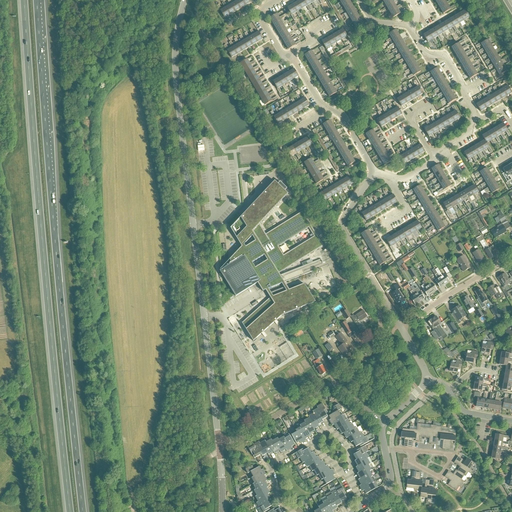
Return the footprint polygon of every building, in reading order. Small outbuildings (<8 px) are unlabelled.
[(227,0),(230,5),(235,12),(240,9),(236,2),(235,2),(232,4),(229,0),(227,0)] [(233,0),(235,2),(236,2),(240,9),(245,6),(241,0),(238,0),(237,1),(236,0),(233,0)] [(302,0),(300,0),(297,2),(301,9),(301,10),(304,15),(306,13),(303,8),(306,7),(306,6),(307,6),(302,0)] [(309,0),(302,0),(307,6),(306,6),(306,7),(309,11),(311,10),(308,5),(312,3),(311,3),(312,3),(309,0)] [(443,0),(437,4),(440,9),(447,5),(448,5),(452,2),(451,0),(446,3),(444,0),(443,0)] [(222,3),(225,8),(230,15),(235,12),(230,5),(227,7),(224,2),(222,3)] [(297,2),(292,5),(296,12),(296,13),(299,18),(301,16),(298,11),(301,10),(301,9),(297,2)] [(343,8),(346,13),(354,8),(351,3),(343,8)] [(387,8),(390,13),(397,9),(398,9),(402,6),(401,4),(396,7),(394,4),(387,8)] [(225,8),(222,10),(219,5),(217,6),(220,11),(224,18),(230,15),(225,8)] [(287,8),(291,15),(291,16),(294,21),(296,19),(293,15),(296,13),(296,12),(292,5),(287,8)] [(447,5),(440,9),(443,14),(450,10),(456,7),(454,5),(449,8),(448,5),(447,5)] [(346,13),(350,18),(357,13),(354,8),(346,13)] [(397,9),(390,13),(393,18),(400,14),(405,12),(404,9),(399,12),(398,9),(397,9)] [(465,11),(459,14),(463,21),(466,26),(468,25),(465,20),(469,18),(465,11)] [(350,18),(353,23),(360,19),(357,13),(350,18)] [(270,19),(273,24),(280,20),(285,17),(284,15),(279,18),(277,14),(270,19)] [(459,14),(454,17),(458,24),(458,25),(461,29),(463,28),(460,23),(463,21),(459,14)] [(454,17),(449,20),(453,27),(453,28),(456,32),(458,31),(455,26),(458,25),(458,24),(454,17)] [(360,19),(353,23),(356,28),(363,24),(360,19)] [(273,24),(276,29),(283,25),(288,22),(287,20),(282,23),(280,20),(273,24)] [(449,20),(444,23),(448,30),(448,31),(451,36),(453,34),(450,29),(453,28),(453,27),(449,20)] [(444,23),(438,26),(443,33),(442,34),(445,39),(447,37),(444,33),(448,31),(448,30),(444,23)] [(276,29),(279,34),(286,30),(286,31),(287,30),(291,28),(290,26),(285,28),(283,25),(276,29)] [(438,26),(433,29),(438,36),(437,37),(440,42),(442,40),(439,36),(442,34),(443,33),(438,26)] [(343,29),(337,33),(342,40),(347,37),(343,29)] [(433,29),(428,32),(432,39),(432,40),(435,45),(437,44),(434,39),(437,37),(438,36),(433,29)] [(250,31),(252,36),(253,36),(257,43),(263,40),(258,32),(254,34),(252,30),(250,31)] [(279,34),(282,40),(289,35),(289,36),(290,36),(294,33),(293,31),(288,34),(287,30),(286,31),(286,30),(279,34)] [(387,43),(392,40),(399,36),(396,30),(389,34),(391,38),(386,41),(387,43)] [(432,39),(428,32),(423,35),(427,43),(430,48),(432,47),(429,42),(432,40),(432,39)] [(244,34),(247,39),(248,39),(252,46),(257,43),(253,36),(252,36),(249,38),(246,33),(244,34)] [(337,33),(332,36),(336,43),(342,40),(337,33)] [(282,40),(285,45),(292,41),(293,41),(298,38),(296,36),(291,39),(290,36),(289,36),(289,35),(282,40)] [(239,37),(242,42),(243,42),(247,49),(252,46),(248,39),(247,39),(244,41),(241,36),(239,37)] [(332,36),(327,39),(331,46),(336,43),(332,36)] [(390,48),(395,45),(402,41),(399,36),(392,40),(394,43),(389,46),(390,48)] [(234,40),(237,45),(242,52),(247,49),(243,42),(242,42),(239,44),(236,39),(234,40)] [(331,46),(327,39),(322,42),(326,49),(331,46)] [(451,48),(454,53),(462,49),(461,48),(462,48),(460,45),(465,42),(463,40),(462,41),(458,43),(451,48)] [(481,46),(483,49),(484,49),(491,45),(488,40),(481,44),(480,43),(475,46),(476,48),(481,46)] [(292,41),(285,45),(288,50),(295,46),(296,46),(301,43),(299,41),(295,44),(293,41),(292,41)] [(393,54),(398,51),(398,50),(405,46),(402,41),(395,45),(397,49),(392,52),(393,54)] [(229,43),(232,48),(237,55),(242,52),(237,45),(234,47),(231,42),(229,43)] [(232,48),(229,50),(226,45),(224,46),(227,51),(231,58),(237,55),(232,48)] [(454,53),(457,58),(465,54),(464,53),(465,53),(463,50),(468,47),(466,45),(462,48),(461,48),(462,49),(454,53)] [(484,51),(486,54),(487,54),(494,50),(491,45),(484,49),(483,49),(478,52),(480,54),(484,51)] [(396,59),(401,56),(401,55),(408,51),(405,46),(398,50),(398,51),(400,54),(395,57),(396,59)] [(457,58),(460,63),(468,59),(467,59),(468,58),(466,55),(471,52),(469,50),(465,53),(464,53),(465,54),(457,58)] [(488,56),(489,59),(490,59),(490,60),(497,55),(494,50),(487,54),(486,54),(481,57),(483,59),(488,56)] [(304,56),(307,61),(315,56),(312,51),(304,56)] [(399,64),(404,61),(405,61),(404,60),(412,56),(408,51),(401,55),(401,56),(403,59),(398,62),(399,64)] [(491,61),(492,64),(493,64),(493,65),(500,61),(497,55),(490,60),(490,59),(489,59),(485,62),(486,64),(491,61)] [(307,61),(311,66),(318,62),(315,56),(307,61)] [(403,69),(407,66),(408,66),(407,66),(415,61),(412,56),(404,60),(405,61),(404,61),(406,64),(401,67),(403,69)] [(460,63),(464,68),(471,64),(469,60),(474,58),(473,56),(468,58),(467,59),(468,59),(460,63)] [(240,64),(243,69),(250,65),(251,66),(256,63),(255,61),(250,64),(247,59),(240,64)] [(406,74),(410,71),(411,71),(410,71),(418,66),(415,61),(407,66),(408,66),(407,66),(409,69),(404,72),(406,74)] [(464,68),(467,73),(474,69),(472,66),(477,63),(476,61),(471,64),(464,68)] [(494,66),(496,69),(496,70),(503,66),(500,61),(493,65),(493,64),(492,64),(488,67),(489,69),(494,66)] [(311,66),(314,71),(321,67),(318,62),(311,66)] [(243,69),(246,75),(253,70),(254,71),(259,68),(258,66),(253,69),(251,66),(250,65),(243,69)] [(411,71),(410,71),(412,74),(408,77),(409,79),(414,76),(421,72),(418,66),(410,71),(411,71)] [(474,69),(467,73),(470,79),(477,75),(475,71),(480,68),(479,66),(474,69)] [(496,69),(491,72),(492,74),(497,71),(499,76),(507,71),(503,66),(496,70),(496,69)] [(314,71),(317,76),(324,72),(321,67),(314,71)] [(431,74),(433,77),(433,78),(440,73),(437,68),(430,72),(425,75),(426,77),(431,74)] [(294,69),(288,73),(293,80),(292,80),(295,85),(297,84),(294,79),(298,77),(294,69)] [(246,75),(249,80),(257,75),(257,76),(262,73),(261,71),(256,74),(254,71),(253,70),(246,75)] [(317,76),(320,82),(327,77),(324,72),(317,76)] [(288,73),(283,76),(287,83),(290,88),(292,87),(289,82),(292,80),(293,80),(288,73)] [(434,79),(436,83),(436,82),(436,83),(443,78),(440,73),(433,78),(433,77),(428,80),(429,82),(434,79)] [(249,80),(252,85),(260,81),(265,78),(264,76),(259,79),(257,76),(257,75),(249,80)] [(283,76),(278,79),(282,86),(285,91),(286,91),(287,90),(284,85),(287,83),(283,76)] [(320,82),(323,87),(330,82),(327,77),(320,82)] [(437,85),(439,88),(447,84),(443,78),(436,83),(436,82),(436,83),(431,85),(432,87),(437,85)] [(282,86),(278,79),(273,82),(277,89),(280,94),(282,93),(279,88),(282,86)] [(252,85),(255,90),(263,86),(268,83),(267,81),(262,84),(260,81),(252,85)] [(506,87),(503,89),(502,89),(507,96),(511,93),(508,86),(505,81),(503,82),(506,87)] [(323,87),(326,92),(333,87),(330,82),(323,87)] [(416,88),(413,90),(417,97),(422,94),(418,87),(415,82),(413,83),(416,88)] [(440,90),(442,93),(450,89),(447,84),(439,88),(434,91),(435,93),(440,90)] [(501,90),(498,92),(497,92),(502,99),(507,96),(502,89),(503,89),(500,84),(498,85),(501,90)] [(411,91),(408,93),(412,100),(417,97),(413,90),(410,85),(408,86),(411,91)] [(255,90),(259,95),(266,91),(266,92),(271,89),(270,87),(265,90),(263,86),(255,90)] [(333,87),(326,92),(329,97),(336,93),(333,87)] [(496,93),(492,95),(496,103),(502,99),(497,92),(498,92),(495,87),(493,88),(496,93)] [(406,94),(403,96),(402,96),(407,103),(412,100),(408,93),(405,88),(403,89),(406,94)] [(443,95),(445,98),(453,94),(450,89),(442,93),(437,96),(438,98),(443,95)] [(490,96),(487,98),(491,106),(496,103),(492,95),(489,90),(487,91),(490,96)] [(259,95),(262,100),(269,96),(269,97),(274,94),(273,92),(268,95),(266,92),(266,91),(259,95)] [(403,96),(400,91),(398,92),(401,97),(397,99),(401,107),(407,103),(402,96),(403,96)] [(485,99),(482,101),(482,102),(486,109),(491,106),(487,98),(484,93),(482,94),(485,99)] [(445,98),(440,101),(441,103),(446,100),(449,104),(456,100),(453,94),(445,98)] [(269,96),(262,100),(265,106),(272,101),(272,102),(277,99),(276,97),(271,100),(269,97),(269,96)] [(296,97),(299,102),(304,109),(309,106),(305,98),(301,101),(298,96),(296,97)] [(482,101),(479,96),(477,97),(480,102),(476,105),(481,112),(486,109),(482,102),(482,101)] [(291,100),(294,105),(299,112),(304,109),(299,102),(296,104),(293,99),(291,100)] [(286,103),(289,108),(293,115),(299,112),(294,105),(291,107),(288,102),(286,103)] [(396,108),(393,110),(393,111),(392,111),(397,118),(402,115),(398,108),(398,107),(395,102),(393,104),(396,108)] [(281,106),(283,111),(284,111),(288,118),(293,115),(289,108),(285,110),(282,105),(281,106)] [(391,112),(388,113),(388,114),(387,114),(392,121),(397,118),(392,111),(393,111),(393,110),(390,105),(388,107),(391,112)] [(454,112),(451,114),(450,114),(455,122),(460,118),(456,111),(453,106),(451,107),(454,112)] [(275,109),(278,114),(279,114),(283,121),(288,118),(284,111),(283,111),(280,113),(277,108),(275,109)] [(386,115),(382,116),(382,117),(386,124),(392,121),(387,114),(388,114),(388,113),(385,109),(383,110),(386,115)] [(449,115),(446,117),(445,117),(450,125),(455,122),(450,114),(451,114),(448,109),(446,110),(449,115)] [(278,114),(275,116),(272,111),(270,113),(273,118),(274,117),(278,125),(283,121),(279,114),(278,114)] [(376,120),(381,127),(386,124),(382,117),(382,116),(379,112),(378,113),(380,118),(376,120)] [(444,118),(441,120),(440,120),(444,128),(450,125),(445,117),(446,117),(443,112),(441,113),(444,118)] [(439,121),(436,123),(435,124),(439,131),(444,128),(440,120),(441,120),(438,115),(436,116),(439,121)] [(434,124),(430,126),(431,126),(430,127),(434,134),(439,131),(435,124),(436,123),(433,118),(431,119),(434,124)] [(323,125),(326,130),(333,126),(330,121),(323,125)] [(431,126),(430,126),(428,121),(426,122),(428,127),(424,130),(429,137),(434,134),(430,127),(431,126)] [(503,124),(498,127),(502,134),(506,132),(508,137),(510,136),(507,131),(503,124)] [(326,130),(329,135),(336,131),(333,126),(326,130)] [(498,127),(493,130),(497,137),(500,135),(503,140),(505,139),(502,134),(498,127)] [(365,134),(369,140),(376,136),(377,136),(382,133),(380,131),(375,134),(373,130),(365,134)] [(493,130),(487,133),(492,140),(495,138),(498,143),(500,142),(497,137),(493,130)] [(329,135),(332,141),(339,136),(336,131),(329,135)] [(482,136),(484,140),(485,140),(486,143),(490,141),(493,146),(495,145),(492,140),(487,133),(482,136)] [(332,141),(335,146),(342,141),(339,136),(332,141)] [(369,140),(372,145),(379,141),(380,141),(385,138),(383,136),(378,139),(377,136),(376,136),(369,140)] [(307,137),(302,141),(306,148),(309,153),(311,152),(308,147),(312,145),(307,137)] [(485,140),(484,140),(479,143),(484,151),(484,150),(484,151),(487,149),(490,153),(492,152),(489,147),(486,143),(485,140)] [(302,141),(297,144),(301,151),(304,156),(306,155),(303,150),(306,148),(302,141)] [(335,146),(338,151),(345,147),(342,141),(335,146)] [(372,145),(375,150),(382,146),(383,147),(388,144),(386,142),(382,145),(380,141),(379,141),(372,145)] [(411,143),(414,148),(415,148),(419,155),(425,152),(420,145),(416,147),(413,142),(411,143)] [(479,143),(474,146),(479,154),(479,153),(479,154),(482,152),(485,157),(487,155),(484,151),(484,150),(484,151),(479,143)] [(297,144),(292,147),(296,154),(295,154),(296,154),(298,159),(300,158),(298,153),(301,151),(297,144)] [(406,146),(409,151),(409,152),(410,151),(414,158),(419,155),(415,148),(414,148),(411,150),(408,145),(406,146)] [(375,150),(378,155),(385,151),(386,152),(391,149),(389,147),(385,150),(383,147),(382,146),(375,150)] [(474,146),(469,150),(473,157),(474,157),(477,155),(480,160),(482,158),(479,154),(479,153),(479,154),(474,146)] [(296,154),(292,147),(286,150),(291,157),(290,157),(293,162),(295,161),(292,156),(296,154),(295,154),(296,154)] [(338,151),(341,156),(349,152),(345,147),(338,151)] [(401,149),(404,154),(404,155),(404,154),(409,162),(414,158),(410,151),(409,152),(409,151),(406,153),(403,148),(401,149)] [(473,157),(469,150),(464,153),(468,160),(472,158),(475,163),(477,162),(474,157),(473,157)] [(378,155),(381,161),(388,156),(389,157),(394,154),(393,152),(388,155),(386,152),(385,151),(378,155)] [(404,155),(404,154),(401,156),(398,151),(396,153),(399,158),(399,157),(404,165),(409,162),(404,154),(404,155)] [(341,156),(344,161),(352,157),(349,152),(341,156)] [(388,156),(381,161),(384,166),(391,161),(392,162),(397,159),(396,157),(391,160),(389,157),(388,156)] [(352,157),(344,161),(347,167),(355,162),(352,157)] [(304,163),(307,169),(314,165),(315,165),(320,162),(319,160),(314,163),(311,159),(304,163)] [(307,169),(310,174),(317,170),(318,170),(323,167),(322,165),(317,168),(315,165),(314,165),(307,169)] [(430,178),(435,175),(442,171),(438,165),(431,169),(433,173),(429,176),(430,178)] [(511,173),(511,172),(508,166),(503,169),(505,173),(502,174),(507,182),(511,180),(509,175),(511,173)] [(481,174),(482,177),(483,177),(483,178),(490,173),(487,168),(480,172),(479,172),(474,175),(476,177),(481,174)] [(310,174),(313,179),(321,175),(326,172),(325,170),(320,173),(318,170),(317,170),(310,174)] [(347,177),(344,179),(344,180),(348,187),(353,184),(349,177),(350,176),(347,171),(345,172),(347,177)] [(433,183),(438,180),(445,176),(442,171),(435,175),(436,178),(432,181),(432,183),(433,183)] [(484,179),(485,182),(486,182),(486,183),(493,178),(490,173),(483,178),(483,177),(482,177),(478,180),(479,182),(484,179)] [(342,180),(339,182),(339,183),(343,190),(348,187),(344,180),(344,179),(341,174),(339,175),(342,180)] [(321,175),(313,179),(316,184),(323,180),(324,180),(329,177),(328,175),(323,178),(321,175)] [(436,188),(441,186),(441,185),(448,181),(445,176),(438,180),(440,184),(435,186),(435,188),(436,188)] [(337,183),(334,185),(333,186),(338,193),(343,190),(339,183),(339,182),(336,177),(334,178),(337,183)] [(487,184),(489,188),(496,184),(493,178),(486,183),(486,182),(485,182),(481,185),(482,187),(487,184)] [(332,186),(329,188),(328,189),(333,196),(338,193),(333,186),(334,185),(331,180),(329,182),(332,186)] [(235,297),(257,283),(263,292),(265,290),(270,298),(242,323),(253,341),(282,316),(315,302),(304,284),(289,290),(279,274),(323,246),(302,212),(265,234),(259,224),(288,194),(274,181),(230,228),(241,247),(219,270),(235,297)] [(441,185),(441,186),(443,189),(438,192),(439,194),(444,191),(444,190),(451,186),(448,181),(441,185)] [(327,189),(324,191),(324,192),(323,192),(327,199),(333,196),(328,189),(329,188),(326,183),(324,185),(327,189)] [(489,188),(480,193),(482,196),(486,194),(485,193),(490,190),(492,194),(499,189),(496,184),(489,188)] [(474,185),(469,189),(473,196),(472,196),(473,196),(475,201),(477,200),(475,195),(479,193),(474,185)] [(324,192),(324,191),(321,186),(319,188),(322,193),(317,195),(322,202),(327,199),(323,192),(324,192)] [(414,192),(416,195),(423,191),(420,186),(413,190),(408,193),(409,195),(414,192)] [(469,189),(463,192),(468,199),(467,199),(470,204),(472,203),(469,198),(473,196),(472,196),(473,196),(469,189)] [(417,197),(419,200),(426,196),(423,191),(416,195),(411,198),(412,200),(417,197)] [(384,194),(387,198),(387,199),(392,206),(397,202),(393,195),(389,197),(386,192),(384,194)] [(463,192),(458,195),(462,202),(465,207),(467,206),(464,201),(467,199),(468,199),(463,192)] [(379,197),(382,201),(382,202),(386,209),(392,206),(387,199),(387,198),(384,200),(381,195),(379,197)] [(458,195),(453,198),(457,205),(460,210),(462,209),(459,204),(462,202),(458,195)] [(420,202),(422,205),(429,201),(426,196),(419,200),(414,203),(415,205),(420,202)] [(374,200),(377,205),(381,212),(386,209),(382,202),(382,201),(379,203),(376,198),(374,200)] [(453,198),(448,201),(452,208),(455,213),(457,212),(454,207),(457,205),(453,198)] [(417,208),(418,210),(423,207),(425,210),(425,211),(433,206),(429,201),(422,205),(417,208)] [(452,208),(448,201),(443,204),(447,211),(450,216),(452,215),(449,210),(452,208)] [(369,203),(371,208),(372,208),(376,215),(381,212),(377,205),(373,206),(370,202),(369,203)] [(363,206),(366,211),(367,211),(371,218),(376,215),(372,208),(371,208),(368,210),(365,205),(363,206)] [(426,212),(428,215),(428,216),(436,211),(433,206),(425,211),(425,210),(420,213),(421,215),(426,212)] [(366,211),(363,213),(360,208),(358,209),(361,214),(362,214),(366,221),(371,218),(367,211),(366,211)] [(477,214),(481,220),(486,228),(488,226),(483,219),(483,218),(486,217),(484,214),(486,213),(484,209),(479,212),(479,213),(477,214)] [(429,217),(431,221),(439,217),(436,211),(428,216),(428,215),(423,218),(424,220),(429,217)] [(498,218),(501,223),(506,220),(503,215),(501,211),(498,213),(499,216),(497,217),(498,218)] [(432,223),(434,226),(442,222),(439,217),(431,221),(426,224),(427,225),(432,223)] [(417,221),(412,225),(416,232),(419,237),(421,236),(418,231),(422,229),(417,221)] [(491,232),(495,239),(506,232),(505,230),(510,227),(507,221),(497,227),(498,228),(495,230),(494,230),(491,232)] [(434,226),(429,229),(430,231),(435,228),(438,232),(445,227),(442,222),(434,226)] [(412,225),(406,228),(411,235),(410,235),(411,235),(413,240),(415,239),(413,234),(416,232),(412,225)] [(406,228),(401,231),(406,238),(405,238),(408,243),(410,242),(407,237),(411,235),(410,235),(411,235),(406,228)] [(361,234),(364,240),(371,236),(372,236),(377,233),(376,231),(371,234),(368,230),(361,234)] [(401,231),(396,234),(400,241),(403,246),(405,245),(402,240),(405,238),(406,238),(401,231)] [(396,234),(391,237),(395,244),(398,249),(400,248),(397,243),(400,241),(396,234)] [(364,240),(367,245),(374,241),(375,242),(375,241),(380,239),(379,237),(374,239),(372,236),(371,236),(364,240)] [(395,244),(391,237),(386,240),(390,247),(393,252),(395,251),(392,246),(395,244)] [(480,242),(490,259),(495,256),(492,252),(495,250),(493,246),(490,248),(488,249),(483,240),(481,237),(476,240),(478,243),(480,242)] [(367,245),(370,250),(377,246),(378,247),(383,244),(382,242),(377,245),(375,241),(375,242),(374,241),(367,245)] [(370,250),(373,255),(380,251),(381,252),(386,249),(385,247),(380,250),(378,247),(377,246),(370,250)] [(472,254),(478,263),(484,259),(479,250),(472,254)] [(373,255),(376,261),(383,256),(384,257),(389,254),(388,252),(383,255),(381,252),(380,251),(373,255)] [(383,256),(376,261),(379,266),(387,261),(387,262),(392,259),(391,257),(386,260),(384,257),(383,256)] [(461,268),(463,272),(469,268),(467,264),(468,263),(463,256),(456,260),(459,265),(460,264),(461,267),(461,268)] [(408,271),(413,278),(417,275),(412,268),(408,271)] [(444,285),(437,274),(434,269),(432,271),(435,275),(438,280),(435,281),(440,288),(444,285)] [(386,273),(392,282),(394,280),(389,272),(386,273)] [(439,272),(437,274),(444,285),(449,282),(445,275),(442,277),(439,272)] [(505,274),(501,276),(507,285),(510,283),(507,279),(508,279),(505,274)] [(401,283),(404,280),(401,276),(395,280),(398,284),(400,282),(401,283)] [(507,285),(501,276),(497,278),(500,283),(501,283),(506,290),(503,292),(507,298),(509,296),(508,294),(511,292),(511,291),(507,285)] [(426,277),(423,279),(425,282),(432,293),(437,290),(432,284),(430,280),(428,281),(426,277)] [(420,302),(410,288),(405,280),(403,281),(404,282),(401,284),(405,290),(407,289),(413,297),(411,298),(415,305),(420,302)] [(432,293),(425,282),(422,284),(425,288),(423,290),(427,296),(432,293)] [(391,288),(394,292),(390,294),(393,298),(398,306),(405,301),(398,290),(400,289),(397,284),(391,288)] [(495,295),(498,300),(504,296),(501,291),(498,292),(494,285),(487,289),(492,297),(495,295)] [(412,286),(410,288),(420,302),(424,299),(420,292),(417,293),(412,286)] [(480,289),(475,292),(479,299),(476,300),(482,309),(486,307),(483,303),(487,300),(483,293),(482,294),(480,289)] [(462,300),(469,311),(474,307),(472,303),(471,304),(467,297),(462,300)] [(360,321),(367,317),(359,305),(357,307),(361,312),(354,317),(353,315),(351,317),(355,323),(359,320),(360,321)] [(454,314),(452,316),(457,325),(460,323),(458,321),(465,316),(459,306),(452,310),(454,314)] [(475,312),(479,319),(483,316),(479,309),(475,312)] [(346,320),(351,317),(346,310),(342,313),(346,320)] [(435,316),(431,320),(436,327),(438,331),(441,336),(442,336),(444,339),(447,337),(439,325),(441,324),(435,316)] [(441,336),(438,331),(436,327),(431,320),(427,322),(438,337),(439,338),(438,338),(440,341),(442,339),(441,337),(441,336)] [(351,332),(344,322),(341,324),(350,338),(352,337),(353,339),(359,347),(364,343),(358,336),(356,333),(354,330),(351,332)] [(452,322),(448,325),(453,333),(457,331),(452,322)] [(292,333),(294,337),(302,332),(299,328),(292,333)] [(347,342),(341,333),(336,337),(340,342),(336,345),(338,348),(344,357),(351,352),(348,349),(350,348),(346,342),(347,342)] [(331,352),(335,349),(330,342),(326,346),(331,352)] [(482,345),(481,353),(489,354),(490,350),(492,350),(494,343),(488,342),(488,343),(483,342),(482,345)] [(312,353),(317,360),(322,356),(318,349),(312,353)] [(456,350),(451,353),(454,358),(459,355),(456,350)] [(472,351),(471,355),(466,354),(465,362),(473,363),(474,359),(477,360),(478,352),(472,351)] [(501,353),(500,359),(508,360),(509,357),(511,358),(511,351),(507,351),(506,354),(501,353)] [(314,365),(317,369),(317,370),(318,371),(321,376),(322,375),(324,375),(324,374),(326,372),(319,361),(317,362),(318,363),(314,365)] [(449,372),(457,373),(458,369),(461,369),(462,362),(456,361),(453,361),(451,362),(451,364),(449,372)] [(476,407),(482,408),(483,400),(479,399),(481,393),(474,392),(472,404),(476,405),(476,407)] [(502,408),(509,410),(511,400),(510,400),(506,399),(507,397),(507,395),(505,394),(502,408)] [(317,407),(318,409),(318,408),(321,414),(324,412),(325,414),(327,413),(322,404),(317,407)] [(338,405),(333,407),(335,409),(333,410),(334,413),(329,416),(334,425),(337,423),(335,419),(341,416),(343,415),(340,410),(341,409),(338,405)] [(312,412),(313,413),(314,413),(317,419),(320,417),(322,420),(327,417),(325,414),(324,412),(321,414),(318,408),(318,409),(312,412)] [(308,416),(309,418),(312,423),(316,421),(318,425),(323,422),(322,420),(320,417),(317,419),(314,413),(313,413),(308,416)] [(337,430),(339,429),(338,429),(342,427),(340,424),(345,421),(345,420),(347,419),(344,414),(343,415),(341,416),(335,419),(337,423),(334,425),(337,430)] [(304,421),(305,423),(308,428),(312,426),(314,430),(314,429),(319,427),(318,425),(316,421),(312,423),(309,418),(304,421)] [(341,434),(343,433),(347,431),(345,428),(350,425),(347,419),(345,420),(345,421),(340,424),(342,427),(338,429),(339,429),(341,434)] [(300,426),(301,427),(304,433),(307,431),(309,434),(315,431),(314,429),(314,430),(312,426),(308,428),(305,423),(300,426)] [(346,439),(348,438),(351,436),(349,432),(355,429),(352,424),(350,425),(345,428),(347,431),(343,433),(346,439)] [(416,430),(409,429),(407,447),(411,447),(412,439),(415,439),(415,441),(417,424),(416,430)] [(421,424),(417,424),(415,441),(419,442),(419,437),(424,438),(425,428),(420,427),(421,424)] [(430,428),(425,428),(424,438),(429,438),(428,444),(432,444),(434,426),(430,425),(430,428)] [(437,426),(434,426),(432,444),(436,445),(437,436),(440,437),(440,440),(441,427),(437,427),(437,426)] [(301,427),(295,430),(296,432),(297,432),(300,437),(303,435),(305,439),(310,436),(309,434),(307,431),(304,433),(301,427)] [(441,427),(440,440),(443,440),(442,449),(446,450),(448,432),(448,431),(441,431),(441,427)] [(351,443),(353,442),(356,440),(354,436),(360,433),(359,433),(357,428),(355,429),(349,432),(351,436),(348,438),(351,443)] [(409,429),(409,430),(402,429),(402,433),(401,433),(401,438),(404,438),(403,447),(407,447),(409,429)] [(296,432),(295,430),(290,433),(296,444),(305,439),(303,435),(300,437),(297,432),(296,432)] [(353,442),(356,447),(359,445),(361,444),(359,441),(364,438),(364,437),(361,432),(359,433),(360,433),(354,436),(356,440),(353,442)] [(448,432),(446,450),(450,450),(451,441),(455,442),(456,434),(453,434),(453,433),(448,433),(448,432)] [(289,434),(284,437),(285,439),(284,439),(287,444),(284,446),(286,450),(295,445),(289,434)] [(366,436),(364,437),(364,438),(359,441),(361,444),(359,445),(360,447),(369,442),(366,436)] [(284,437),(278,440),(281,446),(278,448),(280,451),(281,453),(286,450),(284,446),(287,444),(284,439),(285,439),(284,437)] [(277,438),(272,441),(275,447),(272,449),(274,452),(273,452),(274,454),(280,451),(278,448),(281,446),(278,440),(277,438)] [(271,439),(266,442),(269,448),(265,450),(267,453),(267,454),(268,455),(273,452),(274,452),(272,449),(275,447),(272,441),(271,439)] [(265,441),(260,444),(263,449),(259,451),(261,455),(262,456),(267,454),(267,453),(265,450),(269,448),(266,442),(265,441)] [(254,454),(256,458),(261,455),(259,451),(263,449),(260,444),(259,442),(253,445),(256,450),(253,452),(254,454)] [(252,455),(254,454),(253,452),(256,450),(253,445),(252,443),(247,446),(252,455)] [(356,451),(357,453),(358,452),(360,456),(366,453),(368,452),(365,446),(356,451)] [(303,463),(304,462),(310,459),(308,456),(311,454),(308,448),(305,450),(303,451),(305,455),(300,458),(303,463)] [(298,459),(300,458),(305,455),(303,451),(305,450),(304,449),(295,454),(298,459)] [(353,455),(356,460),(360,459),(362,462),(367,459),(369,458),(366,453),(360,456),(358,452),(357,453),(353,455)] [(307,468),(309,467),(309,466),(314,463),(313,460),(316,458),(313,453),(311,454),(308,456),(310,459),(304,462),(307,468)] [(312,472),(314,471),(319,468),(317,464),(321,462),(318,457),(316,458),(313,460),(314,463),(309,466),(309,467),(312,472)] [(458,457),(455,460),(472,471),(473,471),(470,469),(474,463),(467,458),(465,461),(458,457)] [(354,461),(357,467),(361,465),(363,468),(368,465),(372,463),(369,458),(367,459),(362,462),(360,459),(356,460),(354,461)] [(472,471),(455,460),(454,463),(460,467),(457,471),(456,470),(465,477),(468,473),(470,474),(472,472),(472,471)] [(317,476),(318,475),(324,472),(322,468),(325,466),(322,461),(321,462),(317,464),(319,468),(314,471),(317,476)] [(321,480),(323,479),(329,476),(327,473),(330,471),(327,465),(325,466),(322,468),(324,472),(318,475),(321,480)] [(356,468),(359,473),(362,471),(364,474),(370,471),(371,470),(368,465),(363,468),(361,465),(357,467),(356,468)] [(250,472),(253,477),(259,474),(261,478),(264,476),(259,467),(254,470),(252,466),(245,470),(247,474),(250,472)] [(448,471),(446,474),(463,485),(464,482),(461,480),(464,476),(465,477),(456,470),(453,474),(448,471)] [(323,479),(326,485),(335,480),(330,471),(327,473),(329,476),(323,479)] [(357,474),(360,479),(363,477),(365,481),(371,478),(373,477),(370,471),(364,474),(362,471),(359,473),(357,474)] [(416,472),(412,471),(412,477),(411,477),(411,480),(407,480),(406,488),(414,489),(414,490),(416,472)] [(416,472),(414,490),(421,491),(421,488),(422,488),(422,482),(419,481),(420,473),(416,473),(416,472)] [(251,478),(254,483),(254,484),(260,480),(262,484),(265,482),(267,481),(264,476),(261,478),(259,474),(253,477),(251,478)] [(463,485),(446,474),(444,477),(450,481),(447,485),(456,491),(459,487),(461,488),(463,486),(463,485)] [(358,480),(361,485),(365,483),(367,487),(372,484),(376,482),(373,477),(371,478),(365,481),(363,477),(360,479),(358,480)] [(252,488),(254,491),(256,490),(261,487),(263,490),(266,488),(267,488),(268,487),(265,482),(262,484),(260,480),(254,484),(254,483),(253,484),(254,487),(252,488)] [(427,500),(430,480),(429,480),(429,481),(425,480),(424,489),(422,488),(421,488),(421,491),(420,498),(427,498),(427,500)] [(434,480),(430,480),(427,500),(432,500),(432,499),(435,500),(436,490),(433,490),(434,480)] [(365,483),(361,485),(366,494),(375,489),(372,484),(367,487),(365,483)] [(335,488),(336,490),(339,495),(343,493),(344,495),(346,494),(341,485),(335,488)] [(256,490),(254,491),(257,496),(262,493),(264,496),(268,494),(268,495),(270,494),(267,488),(266,488),(263,490),(261,487),(256,490)] [(336,490),(331,493),(332,495),(335,500),(339,498),(341,502),(346,499),(344,495),(343,493),(339,495),(336,490)] [(325,495),(328,499),(331,505),(334,503),(336,506),(342,503),(341,502),(339,498),(335,500),(332,495),(331,493),(330,492),(325,495)] [(257,496),(255,497),(258,502),(256,503),(259,508),(257,509),(258,511),(265,511),(269,510),(268,508),(272,506),(269,501),(271,500),(268,495),(268,494),(264,496),(262,493),(257,496)] [(328,499),(322,502),(323,504),(324,504),(327,509),(330,508),(332,511),(337,508),(336,506),(334,503),(331,505),(328,499)] [(317,505),(319,509),(321,511),(332,511),(330,508),(327,509),(324,504),(323,504),(322,502),(317,505)]
